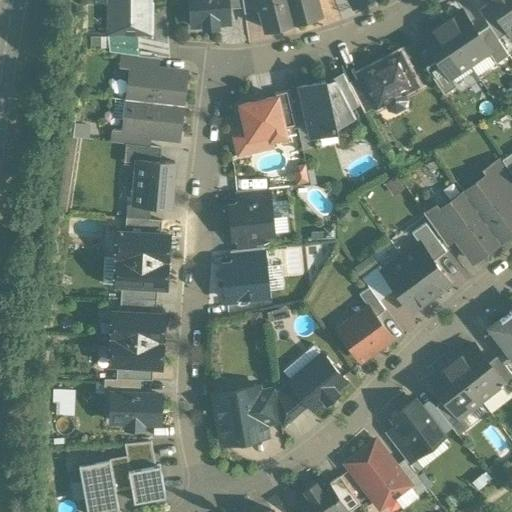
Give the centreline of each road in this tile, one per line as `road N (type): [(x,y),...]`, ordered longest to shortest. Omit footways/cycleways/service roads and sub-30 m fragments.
road 1 (residential): [(212,503),(184,417),(184,369),(220,62)]
road 2 (residential): [(212,503),(262,482),(511,277)]
road 3 (residential): [(419,0),(316,51),(275,62),(220,62)]
